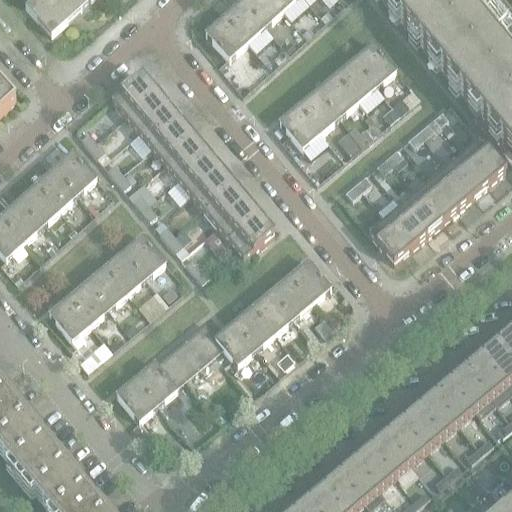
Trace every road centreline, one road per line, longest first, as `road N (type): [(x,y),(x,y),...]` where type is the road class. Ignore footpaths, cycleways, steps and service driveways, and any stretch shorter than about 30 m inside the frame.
road 1 (residential): [(150,29),(394,320)]
road 2 (residential): [(163,511),(394,320)]
road 3 (residential): [(161,511),(13,335)]
road 4 (residential): [(394,320),(511,223)]
